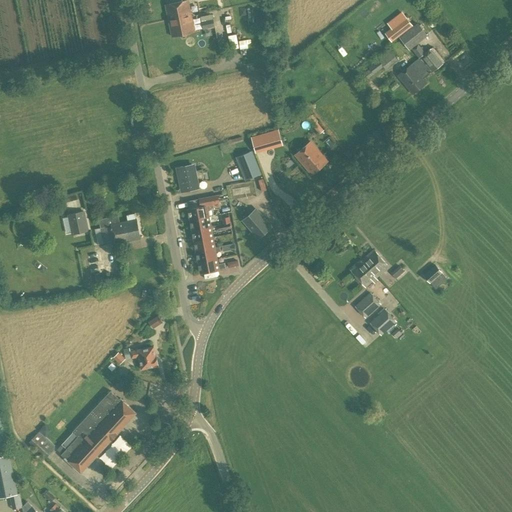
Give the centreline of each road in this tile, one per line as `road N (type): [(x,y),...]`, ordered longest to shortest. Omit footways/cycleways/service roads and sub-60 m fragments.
road 1 (tertiary): [(511,46),(243,279),(204,333)]
road 2 (unclassified): [(124,0),(188,320),(204,333)]
road 3 (tertiary): [(187,416),(177,439),(113,511)]
